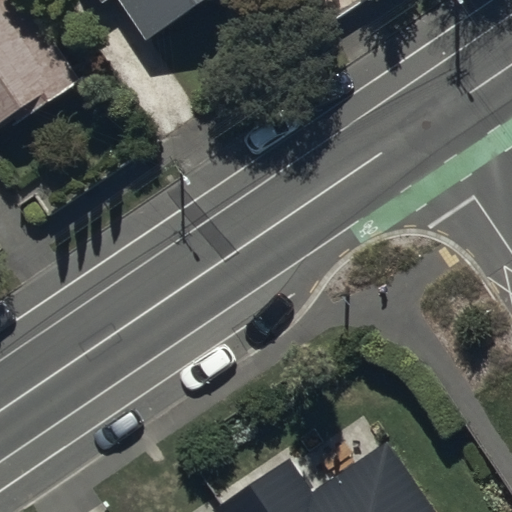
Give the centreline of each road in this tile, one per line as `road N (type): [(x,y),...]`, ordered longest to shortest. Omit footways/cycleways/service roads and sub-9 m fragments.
road 1 (tertiary): [(0,414),(420,124)]
road 2 (residential): [(420,124),(511,257)]
